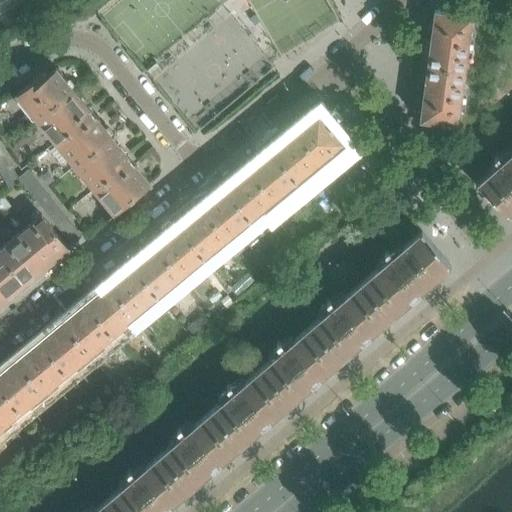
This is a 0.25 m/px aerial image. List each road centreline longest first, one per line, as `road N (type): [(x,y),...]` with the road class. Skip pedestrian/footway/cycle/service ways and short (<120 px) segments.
road 1 (secondary): [(511,289),(250,511)]
road 2 (secondary): [(300,511),(511,331)]
road 3 (residential): [(511,276),(334,71)]
road 4 (residential): [(204,171),(94,45),(52,38),(0,68)]
road 5 (residential): [(0,339),(204,171)]
road 6 (residential): [(204,171),(334,71)]
